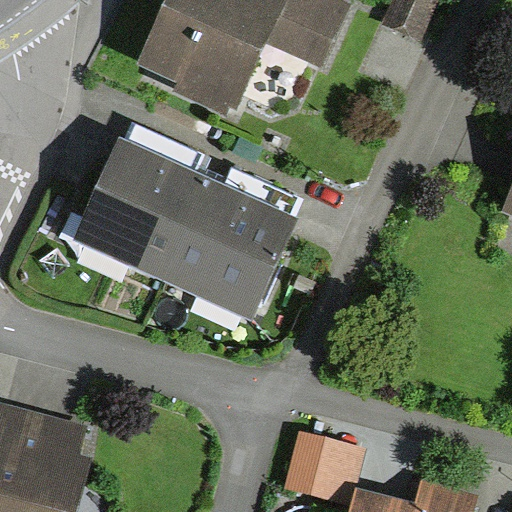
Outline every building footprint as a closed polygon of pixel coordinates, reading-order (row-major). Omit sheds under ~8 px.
[(289,0),(288,4),(278,0),(178,0),(147,74),(243,114),(270,48),(322,69),(349,5),(336,0),(289,0)] [(169,286),(219,173),(133,136),(84,249),(169,286)] [(255,323),(304,210),(219,173),(169,286),(255,323)] [(0,413),(0,511),(79,511),(101,425),(3,402),(0,413)] [(336,450),(303,441),(290,492),(323,500),(336,450)] [(430,511),(411,511),(361,499),(357,511),(470,511),(473,502),(436,493),(430,511)]
